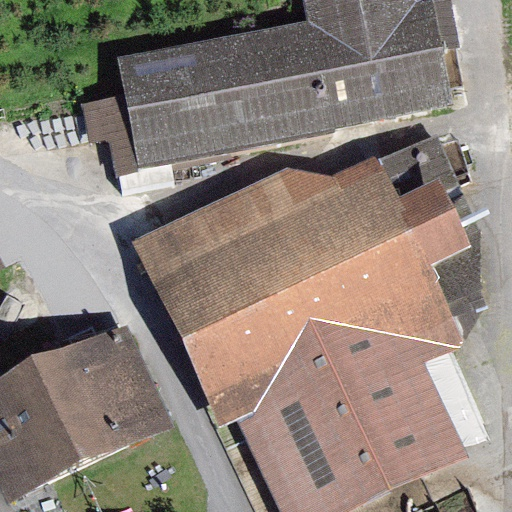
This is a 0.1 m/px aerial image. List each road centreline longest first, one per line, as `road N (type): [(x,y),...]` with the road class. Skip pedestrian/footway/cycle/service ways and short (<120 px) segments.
road 1 (track): [(0,176),(109,224),(300,159),(498,122)]
road 2 (track): [(511,386),(491,0)]
road 3 (track): [(73,212),(228,511)]
